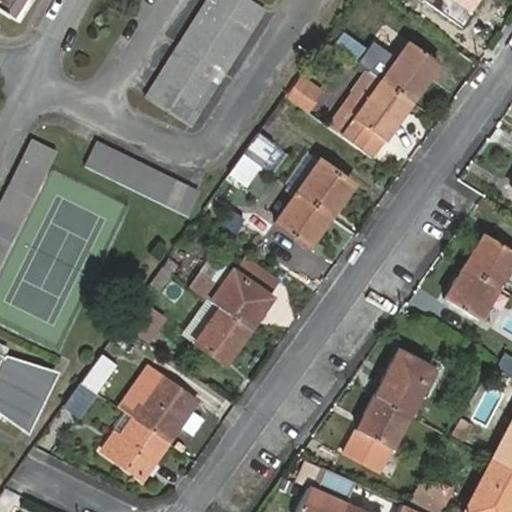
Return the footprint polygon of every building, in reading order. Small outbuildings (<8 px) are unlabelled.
[(0,0),(0,14),(9,21),(22,0),(0,0)] [(247,0),(209,0),(147,96),(192,125),(266,12),(247,0)] [(422,0),(462,27),(473,12),(468,9),(473,0),(422,0)] [(348,20),(334,39),(346,48),(358,32),(353,28),(355,26),(348,20)] [(409,41),(381,80),(410,101),(426,78),(438,62),(434,59),(409,41)] [(370,157),(410,101),(381,80),(376,77),(369,71),(328,128),(370,157)] [(322,91),(301,75),(287,96),(308,111),(322,91)] [(257,132),(242,153),(243,154),(259,165),(273,145),(274,144),(258,133),(257,132)] [(86,167),(188,216),(200,189),(98,140),(86,167)] [(30,144),(0,205),(0,263),(54,156),(30,144)] [(273,145),(259,165),(271,173),(285,154),(273,145)] [(242,153),(228,173),(229,174),(245,185),(259,165),(243,154),(242,153)] [(319,160),(296,191),(329,214),(343,194),(340,192),(348,181),(319,160)] [(351,183),(348,181),(340,192),(343,194),(351,183)] [(296,191),(288,186),(285,190),(293,196),(275,221),(274,223),(303,243),(314,229),(316,232),(329,214),(296,191)] [(293,196),(285,190),(267,216),(275,221),(293,196)] [(222,221),(235,230),(242,218),(230,210),(222,221)] [(307,246),(316,232),(314,229),(303,243),(307,246)] [(483,233),(474,247),(477,249),(486,235),(483,233)] [(474,247),(463,266),(497,286),(511,261),(511,250),(486,235),(477,249),(474,247)] [(189,253),(179,245),(170,256),(180,264),(189,253)] [(243,253),(231,269),(269,296),(281,281),(243,253)] [(497,286),(463,266),(452,284),(455,286),(446,300),(477,319),(497,286)] [(162,267),(151,284),(159,289),(170,273),(162,267)] [(231,269),(209,301),(218,307),(247,328),(254,318),(269,296),(231,269)] [(455,286),(452,284),(443,299),(446,300),(455,286)] [(149,342),(164,321),(142,305),(128,327),(149,342)] [(235,345),(247,328),(218,307),(194,342),(218,360),(223,362),(235,345)] [(383,375),(372,394),(408,414),(432,368),(397,349),(386,369),(383,375)] [(511,357),(504,353),(495,368),(511,377),(511,357)] [(115,364),(101,354),(81,382),(95,392),(115,364)] [(0,418),(25,435),(57,377),(5,362),(0,359),(0,418)] [(133,418),(166,442),(195,401),(152,370),(136,393),(145,399),(132,418),(133,418)] [(81,382),(58,414),(73,425),(97,393),(95,392),(81,382)] [(408,414),(372,394),(362,414),(365,416),(357,430),(390,447),(408,414)] [(365,416),(362,414),(354,429),(357,430),(365,416)] [(141,477),(166,442),(133,418),(119,438),(114,434),(102,450),(141,477)] [(472,425),(461,419),(453,433),(464,439),(472,425)] [(511,420),(492,458),(511,468),(511,420)] [(511,468),(492,458),(463,511),(508,511),(510,509),(511,505),(511,468)] [(340,511),(344,504),(354,481),(325,468),(315,491),(307,486),(295,511),(340,511)] [(430,511),(447,486),(423,475),(405,504),(420,511),(430,511)] [(420,511),(405,504),(401,503),(397,511),(420,511)]
